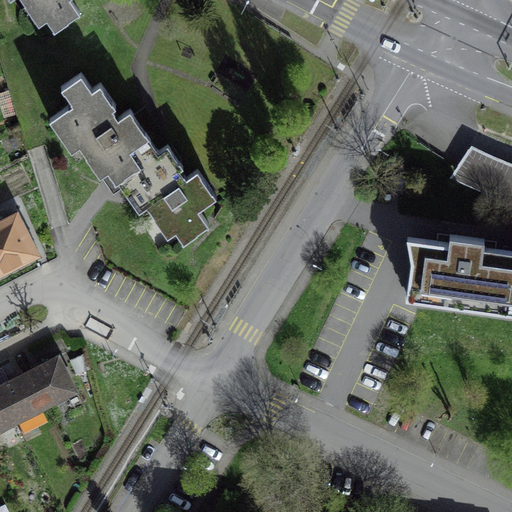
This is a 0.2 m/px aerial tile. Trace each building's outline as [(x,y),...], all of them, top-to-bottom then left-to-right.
[(20,0),(25,6),(34,1),(55,35),(63,29),(70,41),(93,26),(81,8),(94,0),(20,0)] [(105,69),(74,90),(84,104),(64,118),(90,157),(101,149),(119,176),(127,171),(154,211),(164,204),(184,235),(194,229),(202,240),(228,222),(219,208),(234,198),(215,169),(204,176),(175,133),(170,136),(152,109),(144,115),(120,79),(114,83),(105,69)] [(511,161),(472,144),(451,176),(496,197),(511,203),(511,161)] [(52,261),(24,208),(0,220),(0,253),(14,281),(52,261)] [(416,239),(407,304),(511,317),(511,251),(491,249),(454,244),(416,239)] [(0,288),(14,281),(0,253),(0,288)] [(65,352),(34,368),(55,411),(87,395),(65,352)] [(34,368),(2,384),(24,427),(55,411),(34,368)] [(2,384),(0,385),(0,439),(24,427),(2,384)]
